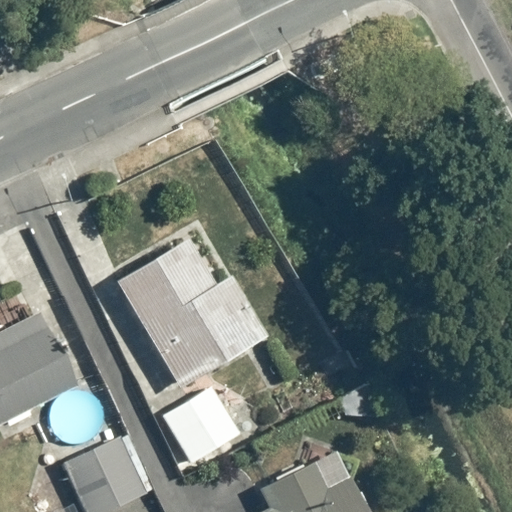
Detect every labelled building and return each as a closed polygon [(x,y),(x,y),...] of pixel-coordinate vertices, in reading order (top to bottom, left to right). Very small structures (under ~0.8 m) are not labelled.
[(192,233),(115,278),(176,384),(265,333),(229,271),(218,277),(192,233)] [(37,315),(0,333),(0,422),(81,383),(62,345),(54,350),(37,315)] [(213,385),(162,417),(187,457),(238,424),(213,385)] [(129,435),(63,465),(84,511),(103,511),(154,489),(129,435)] [(375,511),(357,475),(327,491),(310,457),(265,481),(276,502),(256,511),(375,511)]
